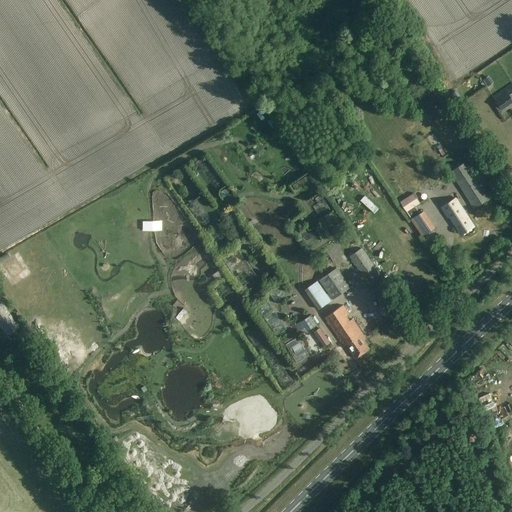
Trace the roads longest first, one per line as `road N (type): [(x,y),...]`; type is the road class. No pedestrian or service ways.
road 1 (unclassified): [(240,511),(511,257)]
road 2 (primary): [(291,511),(511,300)]
